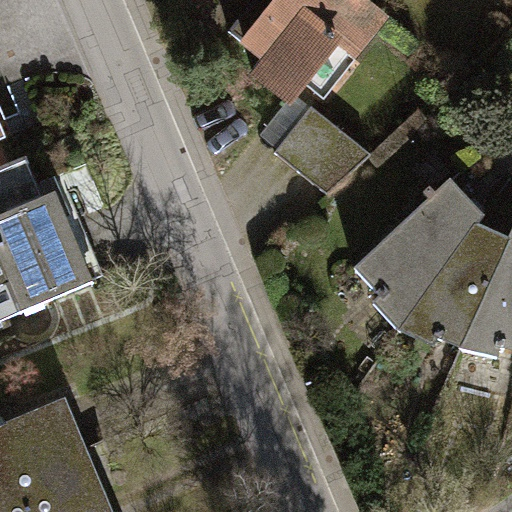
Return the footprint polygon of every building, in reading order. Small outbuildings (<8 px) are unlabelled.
[(198,0),(198,1),(219,18),(234,0),(198,0)] [(374,0),(274,0),(242,44),(265,61),(251,80),(288,107),(308,81),(333,99),(395,15),(374,0)] [(313,112),(280,153),(332,195),(366,155),(313,112)] [(0,127),(0,155),(9,152),(0,127)] [(483,212),(451,181),(356,271),(403,322),(463,349),(511,347),(511,228),(508,236),(479,221),(483,212)] [(48,212),(0,232),(0,303),(6,301),(17,326),(75,301),(68,284),(77,280),(48,212)] [(108,511),(67,411),(0,438),(0,511),(108,511)]
